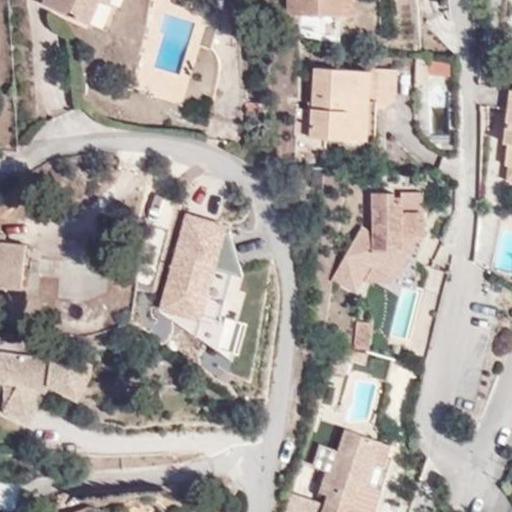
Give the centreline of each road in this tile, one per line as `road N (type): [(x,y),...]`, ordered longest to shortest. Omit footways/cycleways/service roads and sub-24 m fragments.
road 1 (residential): [(28,156),(55,144),(168,147),(247,185),(291,281),(260,511)]
road 2 (residential): [(448,0),(457,146),(451,306),(428,396),(426,450),(453,465),(489,432)]
road 3 (unknown): [(273,449),(230,466),(47,466),(0,481)]
